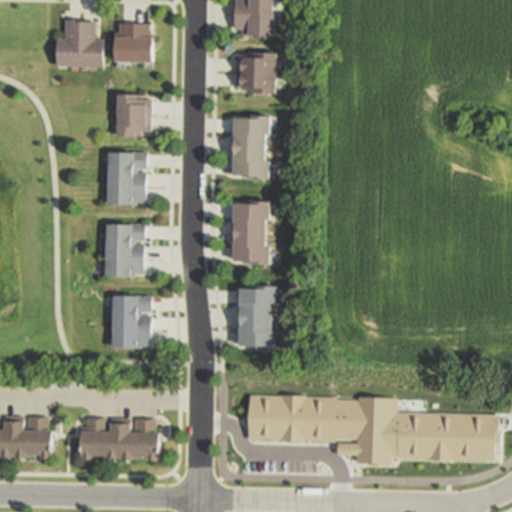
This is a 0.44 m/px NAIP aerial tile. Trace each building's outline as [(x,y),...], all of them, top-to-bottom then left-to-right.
[(275,0),(275,35),(244,35),(244,27),(236,27),(236,0),(275,0)] [(103,65),(58,65),(58,38),(67,38),(67,18),(96,18),(96,36),(103,36),(103,65)] [(155,61),(117,61),(117,35),(120,35),(120,24),(151,24),(151,32),(155,32),(155,61)] [(277,50),(277,93),(255,93),(255,88),(237,88),(237,50),(277,50)] [(120,134),(119,93),(144,93),(144,100),(153,100),(153,129),(143,129),(143,134),(120,134)] [(237,176),(237,118),(269,118),(269,176),(237,176)] [(110,204),(110,152),(148,152),(148,166),(139,166),(139,171),(147,171),(147,202),(133,202),(133,204),(110,204)] [(235,262),(235,202),(271,202),(271,262),(235,262)] [(109,273),(109,223),(147,223),(147,238),(137,238),(137,243),(146,243),(146,273),(109,273)] [(240,349),(240,287),(279,287),(279,349),(240,349)] [(115,346),(115,295),(154,295),(154,308),(142,308),(142,315),(152,315),(152,341),(140,341),(140,346),(115,346)] [(0,415),(1,415),(1,421),(8,421),(8,415),(24,415),(24,422),(31,422),(31,416),(49,416),(49,426),(52,426),(52,458),(43,458),(43,454),(26,454),(26,458),(2,458),(2,453),(0,453),(0,415)] [(88,416),(108,416),(108,422),(117,422),(117,416),(131,416),(131,423),(137,423),(137,416),(156,416),(156,427),(160,427),(160,459),(151,459),(151,455),(134,455),(134,458),(109,458),(109,454),(95,454),(95,458),(84,458),(84,430),(88,430),(88,416)]
